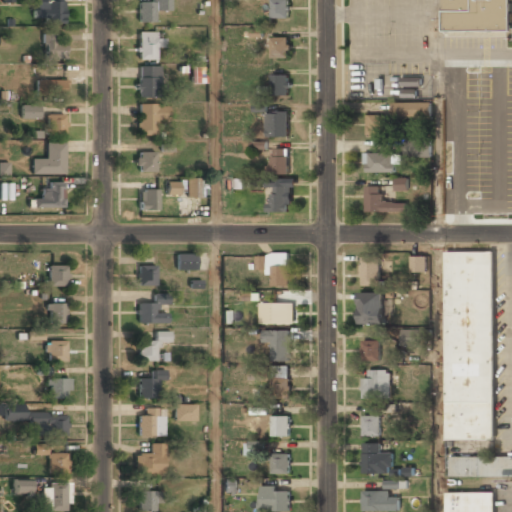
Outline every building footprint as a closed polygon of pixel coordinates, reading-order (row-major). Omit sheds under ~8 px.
[(63,0),(34,0),(34,22),(63,22),(63,0)] [(169,11),(169,0),(152,0),(152,1),(136,1),(136,23),(154,23),(154,11),(169,11)] [(289,0),(272,0),(272,16),(289,16),(289,0)] [(511,0),(443,0),(443,30),(511,30),(511,0)] [(64,42),(53,42),(53,32),(42,32),(42,58),(64,58),(64,42)] [(160,32),(136,32),(136,60),(155,60),(155,47),(160,47),(160,32)] [(289,35),(271,35),(271,57),(289,57),(289,35)] [(153,96),(153,88),(158,88),(158,65),(136,65),(136,96),(153,96)] [(450,79),(464,80),(465,65),(451,65),(450,79)] [(204,83),(204,67),(192,67),(191,83),(204,83)] [(511,67),(478,67),(478,78),(487,78),(487,87),(472,87),(472,99),(511,99),(511,67)] [(289,73),(271,73),(271,94),(289,94),(289,73)] [(64,96),(64,79),(36,79),(36,96),(64,96)] [(392,102),(392,116),(431,116),(431,102),(392,102)] [(137,103),(137,134),(156,135),(156,120),(167,120),(167,104),(137,103)] [(511,105),(456,103),(455,119),(491,120),(490,133),(511,133),(511,105)] [(40,105),(21,105),(20,119),(39,119),(40,105)] [(267,112),(267,136),(289,136),(289,112),(267,112)] [(45,115),(45,135),(64,135),(64,115),(45,115)] [(389,115),(366,115),(366,135),(389,135),(389,115)] [(431,140),(407,140),(407,157),(431,157),(431,140)] [(511,141),(487,141),(487,171),(511,171),(511,141)] [(153,142),(142,142),(142,150),(136,150),(136,172),(153,172),(153,142)] [(31,174),(63,174),(63,143),(45,143),(45,159),(31,159),(31,174)] [(289,148),(270,148),(270,174),(289,174),(289,148)] [(396,153),(365,153),(365,172),(396,172),(396,153)] [(0,175),(8,175),(8,162),(0,162),(0,175)] [(395,190),(409,190),(408,177),(395,178),(395,190)] [(185,178),(186,198),(200,197),(199,178),(185,178)] [(455,197),(489,197),(489,210),(511,210),(511,187),(497,186),(497,180),(455,179),(455,197)] [(166,193),(174,195),(176,183),(168,182),(166,193)] [(62,207),(62,184),(40,184),(40,199),(29,199),(29,207),(62,207)] [(288,211),(288,186),(270,186),(270,211),(288,211)] [(366,187),(366,211),(407,211),(407,202),(382,202),(382,187),(366,187)] [(138,189),(138,211),(157,211),(157,189),(138,189)] [(446,440),(496,440),(495,250),(445,251),(446,440)] [(195,253),(175,253),(175,269),(195,269),(195,253)] [(289,286),(289,253),(259,253),(259,268),(269,268),(269,286),(289,286)] [(412,271),(426,271),(426,255),(412,255),(412,271)] [(380,284),(380,256),(363,256),(363,284),(380,284)] [(47,285),(66,285),(66,264),(47,264),(47,285)] [(154,265),(136,265),(136,284),(154,284),(154,265)] [(362,291),(362,322),(387,322),(387,291),(362,291)] [(65,322),(65,302),(45,302),(45,322),(65,322)] [(165,322),(165,312),(156,312),(156,302),(136,302),(136,322),(165,322)] [(294,303),(260,303),(260,323),(294,323),(294,303)] [(418,328),(402,328),(402,344),(418,344),(418,328)] [(138,361),(156,361),(156,341),(169,341),(169,330),(154,330),(154,341),(138,341),(138,361)] [(272,343),(272,361),(290,361),(290,330),(262,330),(262,343),(272,343)] [(65,340),(44,340),(44,359),(65,359),(65,340)] [(363,340),(363,360),(380,360),(380,340),(363,340)] [(50,366),(35,367),(35,376),(50,375),(50,366)] [(289,367),(272,367),(272,398),(289,398),(289,367)] [(365,398),(390,398),(390,369),(365,369),(365,398)] [(165,382),(165,371),(150,371),(150,378),(137,378),(137,398),(157,398),(157,382),(165,382)] [(48,378),(48,398),(68,398),(68,378),(48,378)] [(3,404),(3,422),(33,422),(33,435),(65,435),(65,413),(23,413),(23,404),(3,404)] [(194,404),(174,404),(174,421),(194,421),(194,404)] [(162,436),(162,408),(137,409),(137,436),(162,436)] [(289,415),(272,415),(272,436),(289,436),(289,415)] [(380,415),(363,415),(363,436),(380,436),(380,415)] [(245,454),(262,454),(262,442),(245,442),(245,454)] [(363,473),(380,473),(380,442),(363,442),(363,473)] [(133,454),(133,473),(163,473),(163,443),(149,443),(149,454),(133,454)] [(44,452),(44,446),(35,446),(35,454),(47,454),(47,473),(65,473),(65,452),(44,452)] [(272,453),(272,474),(290,474),(290,453),(272,453)] [(511,476),(511,456),(449,456),(449,476),(511,476)] [(13,493),(29,493),(29,478),(13,478),(13,493)] [(236,492),(236,479),(224,479),(224,492),(236,492)] [(385,489),(407,488),(407,480),(385,480),(385,489)] [(66,483),(41,483),(41,510),(65,511),(66,483)] [(259,487),(259,511),(290,511),(290,487),(259,487)] [(155,511),(155,491),(137,491),(137,511),(155,511)] [(363,491),(363,510),(399,510),(399,496),(390,496),(390,491),(363,491)] [(494,511),(494,491),(446,491),(446,511),(494,511)]
